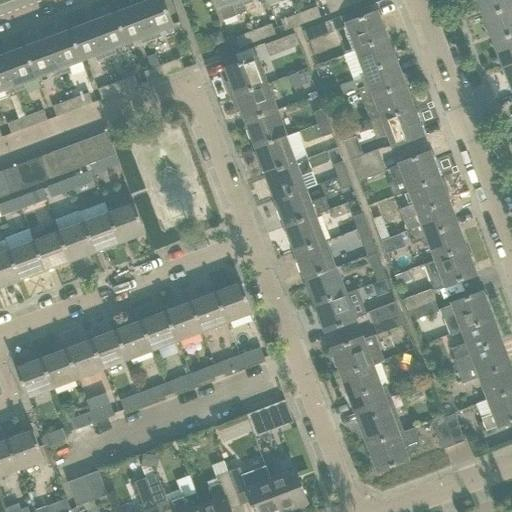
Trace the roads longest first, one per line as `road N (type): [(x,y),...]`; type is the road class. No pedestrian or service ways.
road 1 (residential): [(353,511),(250,243)]
road 2 (residential): [(511,251),(415,0)]
road 3 (residential): [(250,243),(0,336)]
road 4 (residential): [(250,243),(191,83),(101,116)]
road 5 (unclassified): [(392,511),(511,466)]
